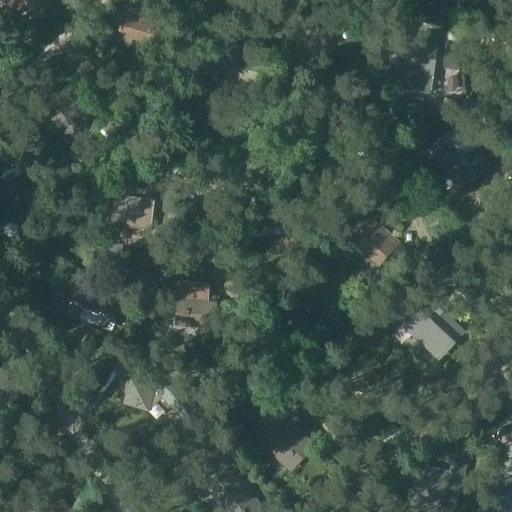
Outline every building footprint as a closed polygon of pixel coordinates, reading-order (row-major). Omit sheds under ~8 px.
[(8,0),(13,13),(43,4),(41,0),(8,0)] [(160,47),(167,17),(128,6),(117,40),(133,44),(135,39),(160,47)] [(395,35),(390,71),(403,72),(403,76),(401,88),(431,92),(432,80),(438,37),(421,34),(420,39),(395,35)] [(216,43),(208,73),(261,88),(268,63),(247,58),(250,50),(225,43),(225,46),(216,43)] [(73,84),(46,110),(66,130),(75,122),(81,128),(93,116),(92,116),(98,110),(73,84)] [(339,134),(310,136),(313,174),(343,172),(341,150),(340,150),(339,134)] [(451,136),(425,154),(432,163),(439,158),(459,186),(487,166),(466,137),(457,144),(451,136)] [(47,195),(12,170),(0,187),(0,202),(3,205),(3,211),(27,228),(37,214),(34,212),(47,195)] [(113,225),(151,230),(155,200),(152,199),(154,185),(131,182),(130,191),(117,190),(113,225)] [(270,193),(255,232),(292,247),(292,246),(304,217),(306,214),(294,209),(296,203),(270,193)] [(363,213),(345,234),(365,252),(363,254),(364,259),(371,266),(376,266),(378,264),(379,265),(399,243),(377,223),(376,224),(363,213)] [(333,260),(336,257),(337,251),(334,248),(330,247),(327,250),(326,255),(329,259),(333,260)] [(112,329),(122,305),(104,297),(107,289),(80,278),(67,310),(112,329)] [(209,283),(181,281),(178,326),(215,328),(217,304),(208,303),(209,283)] [(421,305),(403,324),(434,353),(458,328),(441,312),(435,318),(421,305)] [(0,413),(3,416),(26,388),(0,367),(0,413)] [(164,392),(157,390),(158,388),(133,380),(125,405),(150,412),(152,407),(155,408),(161,402),(167,408),(170,405),(187,423),(201,410),(175,382),(164,392)] [(492,400),(479,410),(487,421),(500,411),(492,400)] [(292,472),(311,451),(298,438),(304,432),(284,414),(259,442),(292,472)] [(61,440),(47,446),(52,456),(65,449),(61,440)] [(422,465),(413,498),(455,509),(467,466),(454,462),(451,473),(422,465)] [(234,466),(209,485),(228,511),(258,511),(262,509),(253,497),(256,495),(234,466)] [(500,489),(499,489),(495,505),(501,506),(500,511),(506,511),(511,511),(511,478),(508,477),(505,491),(500,489)] [(26,511),(72,511),(48,484),(21,506),(26,511)]
